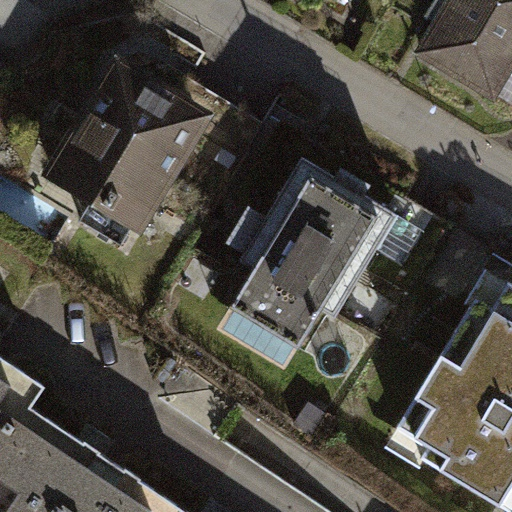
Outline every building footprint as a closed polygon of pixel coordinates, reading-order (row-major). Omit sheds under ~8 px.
[(511,0),(444,0),(415,49),(484,91),(502,60),(511,65),(511,63),(511,0)] [(110,67),(46,174),(86,198),(73,219),(112,242),(124,221),(127,223),(191,115),(110,67)] [(245,267),(222,305),(290,346),(313,308),(326,316),(368,247),(394,262),(414,228),(355,193),(361,183),(333,166),(327,176),(294,156),(258,215),(240,205),(220,239),(237,250),(232,259),(245,267)] [(413,456),(505,511),(511,511),(511,287),(500,280),(484,306),(467,296),(388,425),(420,444),(413,456)] [(0,433),(20,404),(34,383),(0,359),(0,433)] [(0,511),(182,511),(20,404),(0,433),(0,511)]
